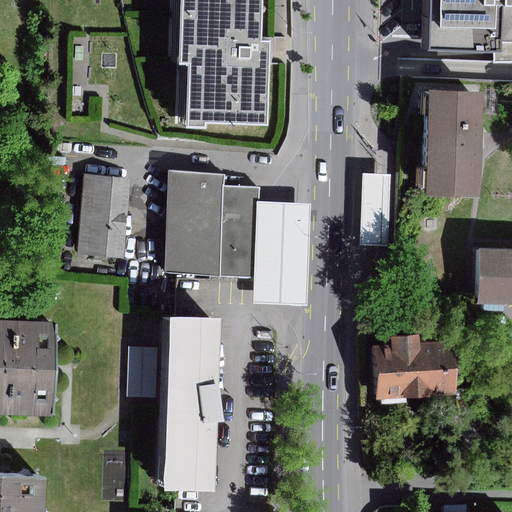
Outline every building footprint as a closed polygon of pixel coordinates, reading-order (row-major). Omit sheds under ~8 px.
[(174,0),(173,63),(182,63),(180,126),(199,127),(199,121),(260,123),(263,43),(254,42),(255,0),(174,0)] [(511,0),(409,0),(408,40),(487,45),(486,38),(511,39),(511,0)] [(468,139),(470,93),(415,91),(411,189),(466,191),(468,139)] [(366,170),(352,169),(350,241),(364,242),(380,242),(382,170),(366,170)] [(226,175),(172,172),(167,273),(256,278),(259,203),(260,189),(225,187),(226,175)] [(124,259),(131,179),(86,175),(79,255),(124,259)] [(306,305),(311,206),(294,205),(278,204),(259,203),(256,278),(254,302),(275,303),(291,304),(306,305)] [(511,298),(511,249),(470,247),(467,296),(511,298)] [(159,486),(209,487),(212,422),(219,421),(214,384),(215,319),(163,318),(159,486)] [(0,413),(47,414),(48,322),(0,321),(0,413)] [(376,341),(357,342),(361,394),(440,389),(436,339),(406,341),(405,327),(375,329),(376,341)] [(158,348),(128,348),(128,397),(157,397),(158,348)] [(0,511),(39,511),(41,476),(0,474),(0,511)]
